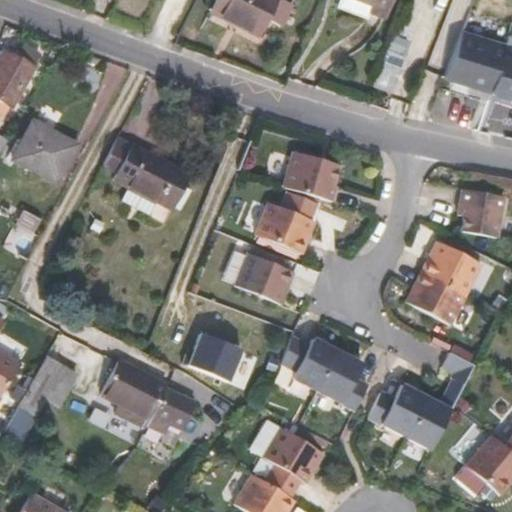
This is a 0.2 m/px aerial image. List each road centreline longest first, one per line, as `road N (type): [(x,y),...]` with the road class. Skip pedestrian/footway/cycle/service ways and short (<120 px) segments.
road 1 (tertiary): [(511,167),(255,98),(0,11)]
road 2 (unknown): [(412,142),(466,0)]
